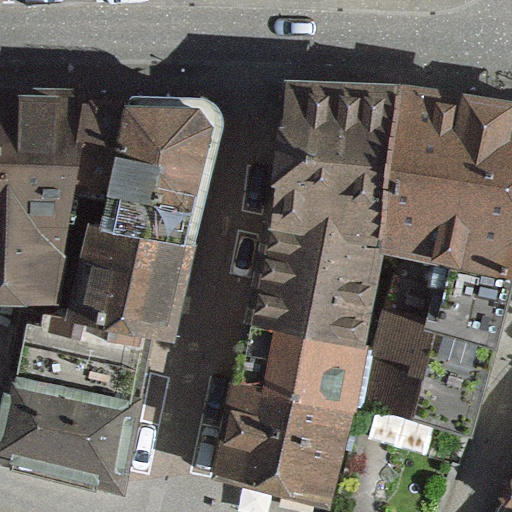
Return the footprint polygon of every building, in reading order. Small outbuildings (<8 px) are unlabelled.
[(401,90),(289,87),(268,228),(379,248),(401,90)] [(511,105),(401,90),(379,248),(387,250),(507,275),(511,257),(511,105)] [(90,97),(0,99),(0,287),(62,291),(79,188),(90,97)] [(90,97),(79,188),(130,195),(143,97),(90,97)] [(143,97),(130,195),(124,233),(202,251),(229,118),(225,103),(214,97),(143,97)] [(202,251),(124,233),(103,228),(82,314),(155,332),(181,338),(202,251)] [(379,248),(268,228),(250,317),(356,343),(379,248)] [(387,250),(350,403),(451,430),(507,275),(387,250)] [(155,332),(82,314),(33,305),(0,450),(118,486),(155,332)] [(356,343),(250,317),(233,384),(339,411),(356,343)] [(339,411),(233,384),(210,477),(316,503),(339,411)] [(417,511),(451,430),(350,403),(319,511),(417,511)] [(511,466),(498,486),(511,497),(511,466)] [(511,511),(511,497),(498,486),(486,511),(511,511)]
